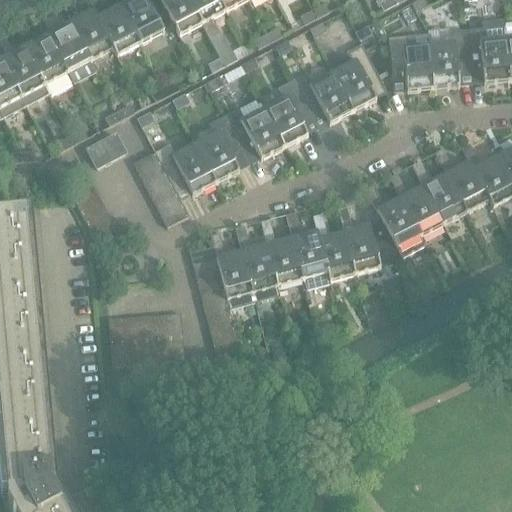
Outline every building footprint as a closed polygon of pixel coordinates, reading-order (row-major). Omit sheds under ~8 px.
[(139,0),(120,10),(140,50),(164,37),(144,0),(139,0)] [(204,28),(187,0),(161,0),(159,2),(180,40),(204,28)] [(187,0),(204,28),(216,21),(226,16),(217,0),(187,0)] [(249,4),(247,0),(217,0),(226,16),(249,4)] [(383,14),(396,8),(392,0),(379,7),(383,14)] [(396,8),(408,2),(406,0),(392,0),(396,8)] [(415,16),(428,9),(424,2),(411,8),(415,16)] [(313,14),(317,22),(329,15),(325,7),(313,14)] [(117,62),(140,50),(120,10),(97,22),(117,62)] [(317,22),(313,14),(300,21),(305,29),(317,22)] [(117,62),(97,22),(94,15),(69,27),(90,67),(113,54),(117,62)] [(216,21),(204,28),(221,62),(233,55),(216,21)] [(67,79),(90,67),(69,27),(47,39),(67,79)] [(322,28),(310,34),(314,42),(326,36),(322,28)] [(367,31),(355,37),(360,45),(371,39),(367,31)] [(266,39),(270,46),(282,40),(278,32),(266,39)] [(484,89),(511,86),(506,44),(484,46),(482,35),(466,36),(471,81),(483,79),(484,89)] [(433,94),(459,91),(458,82),(471,81),(466,36),(449,38),(451,50),(428,52),(433,94)] [(24,51),(44,91),(48,99),(52,100),(72,89),(67,79),(47,39),(24,51)] [(270,46),(266,39),(254,45),(259,53),(270,46)] [(407,97),(433,94),(428,52),(406,54),(405,42),(388,44),(393,96),(394,96),(394,88),(406,87),(407,97)] [(288,45),(275,51),(280,60),(292,54),(288,45)] [(332,79),(353,117),(376,105),(372,96),(383,91),(386,97),(387,97),(362,50),(348,57),(353,67),(332,79)] [(1,63),(21,103),(25,111),(48,99),(44,91),(24,51),(1,63)] [(221,62),(225,70),(237,63),(233,55),(221,62)] [(225,70),(221,62),(209,68),(213,76),(225,70)] [(0,63),(0,117),(2,123),(25,111),(21,103),(1,63),(0,63)] [(254,63),(242,68),(246,77),(258,71),(254,63)] [(292,86),(314,126),(325,121),(329,129),(353,117),(332,79),(314,89),(308,78),(292,86)] [(219,80),(207,87),(211,95),(223,89),(219,80)] [(163,92),(167,100),(179,94),(175,86),(163,92)] [(264,114),(285,152),(308,140),(303,132),(314,126),(292,86),(279,93),(284,104),(264,114)] [(167,100),(163,92),(151,99),(155,106),(167,100)] [(185,99),(173,105),(177,113),(189,107),(185,99)] [(116,117),(120,125),(133,118),(128,110),(116,117)] [(223,122),(245,162),(256,156),(261,165),(285,152),(264,114),(246,124),(240,114),(223,122)] [(109,130),(110,130),(120,125),(116,117),(105,122),(109,130)] [(149,117),(137,123),(142,131),(153,125),(149,117)] [(195,150),(216,188),(239,176),(235,168),(245,162),(223,122),(210,129),(216,139),(195,150)] [(70,141),(74,149),(87,142),(83,134),(70,141)] [(125,158),(115,139),(87,154),(96,173),(125,158)] [(74,149),(70,141),(58,147),(63,155),(74,149)] [(469,167),(469,166),(477,162),(469,148),(461,153),(469,167)] [(216,188),(195,150),(177,160),(171,149),(155,157),(161,167),(166,178),(172,189),(177,198),(188,192),(192,200),(216,188)] [(19,155),(20,165),(37,163),(35,153),(19,155)] [(435,158),(442,172),(450,168),(443,153),(435,158)] [(511,153),(496,161),(511,193),(511,153)] [(20,165),(19,155),(8,157),(9,166),(20,165)] [(155,157),(133,168),(139,178),(161,167),(155,157)] [(473,173),(490,207),(493,214),(511,204),(511,193),(496,161),(473,173)] [(420,165),(412,170),(419,184),(427,180),(420,165)] [(490,207),(473,173),(469,166),(469,167),(444,179),(466,219),(490,207)] [(161,167),(139,178),(144,189),(166,178),(161,167)] [(166,178),(144,189),(150,200),(172,189),(166,178)] [(389,182),(396,196),(404,192),(397,178),(389,182)] [(422,191),(443,231),(466,219),(444,179),(422,191)] [(96,196),(91,185),(69,197),(75,207),(96,196)] [(172,189),(150,200),(155,211),(178,200),(177,198),(172,189)] [(365,194),(373,208),(381,204),(374,190),(365,194)] [(399,203),(420,243),(443,231),(422,191),(399,203)] [(102,207),(96,196),(75,207),(81,218),(102,207)] [(178,200),(155,211),(161,221),(183,210),(178,200)] [(420,243),(399,203),(376,215),(401,263),(424,251),(420,243)] [(108,218),(102,207),(81,218),(86,229),(108,218)] [(183,210),(161,221),(167,232),(188,221),(183,210)] [(338,214),(342,229),(351,227),(347,212),(338,214)] [(286,220),(290,235),(299,233),(294,217),(286,220)] [(113,228),(108,218),(86,229),(92,239),(113,228)] [(317,236),(326,234),(321,218),(313,221),(317,236)] [(64,511),(56,495),(31,220),(26,220),(25,219),(0,221),(0,437),(6,497),(0,500),(0,511),(64,511)] [(260,226),(265,242),(273,239),(269,224),(260,226)] [(97,250),(119,239),(113,228),(92,239),(97,250)] [(235,233),(239,248),(248,246),(244,230),(235,233)] [(344,237),(355,281),(380,275),(369,230),(344,237)] [(292,243),(302,286),(328,279),(319,244),(317,236),(292,243)] [(253,298),(243,256),(225,260),(219,237),(210,239),(212,250),(209,251),(210,252),(189,257),(192,269),(216,263),(218,274),(221,286),(224,298),(226,305),(253,298)] [(355,281),(344,237),(319,244),(328,279),(330,287),(355,281)] [(302,286),(292,243),(268,249),(278,292),(302,286)] [(278,292),(268,249),(243,256),(253,298),(278,292)] [(195,281),(218,274),(216,263),(192,269),(195,281)] [(198,292),(221,286),(218,274),(195,281),(198,292)] [(201,304),(224,298),(221,286),(198,292),(201,304)] [(204,316),(227,309),(226,305),(224,298),(201,304),(204,316)] [(207,327),(230,321),(227,309),(204,316),(207,327)] [(168,319),(170,343),(182,342),(180,318),(168,319)] [(170,343),(168,319),(156,320),(158,344),(170,343)] [(158,344),(156,320),(144,321),(146,345),(158,344)] [(146,345),(144,321),(132,322),(134,346),(146,345)] [(210,339),(233,333),(230,321),(207,327),(210,339)] [(134,346),(132,322),(120,323),(122,346),(134,346)] [(122,346),(120,323),(108,324),(110,347),(122,346)] [(213,351),(236,344),(233,333),(210,339),(213,351)] [(170,343),(172,367),(184,366),(182,342),(170,343)] [(172,367),(170,343),(158,344),(160,368),(172,367)] [(160,368),(158,344),(146,345),(148,369),(160,368)] [(216,362),(240,356),(236,344),(213,351),(216,362)] [(134,346),(136,370),(148,369),(146,345),(134,346)] [(124,371),(122,346),(110,347),(112,372),(124,371)] [(122,346),(124,371),(136,370),(134,346),(122,346)] [(220,374),(243,368),(240,356),(216,362),(220,374)] [(223,386),(246,379),(243,368),(220,374),(223,386)] [(139,421),(118,432),(124,442),(145,431),(139,421)] [(145,431),(124,442),(129,453),(150,442),(145,431)] [(156,453),(150,442),(129,453),(135,464),(156,453)] [(140,474),(162,463),(156,453),(135,464),(140,474)] [(162,463),(140,474),(146,485),(167,474),(162,463)] [(167,474),(146,485),(151,496),(173,485),(167,474)] [(173,485),(151,496),(157,506),(178,495),(173,485)] [(172,511),(184,506),(178,495),(157,506),(159,511),(172,511)]
